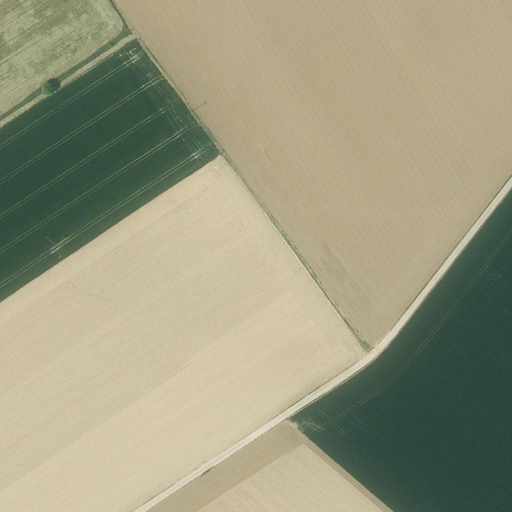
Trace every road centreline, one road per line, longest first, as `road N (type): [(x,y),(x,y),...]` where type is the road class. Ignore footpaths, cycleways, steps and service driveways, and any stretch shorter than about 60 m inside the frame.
road 1 (unclassified): [(139,511),(368,359),(511,182)]
road 2 (track): [(112,0),(368,359)]
